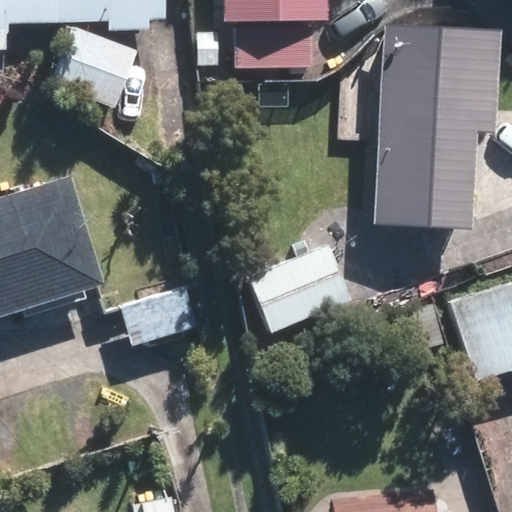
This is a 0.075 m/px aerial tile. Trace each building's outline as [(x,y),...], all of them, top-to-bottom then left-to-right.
[(45,0),(0,0),(0,29),(46,28),(45,0)] [(147,0),(45,0),(46,28),(148,24),(147,0)] [(303,0),(213,0),(213,22),(304,20),(303,0)] [(226,69),(298,68),(298,26),(226,27),(226,69)] [(478,40),(375,34),(365,221),(444,225),(449,134),(472,135),(478,40)] [(119,59),(61,35),(41,83),(100,107),(119,59)] [(0,207),(0,314),(82,288),(50,192),(0,207)] [(336,299),(315,249),(244,279),(265,329),(336,299)] [(511,284),(447,304),(470,378),(511,365),(511,284)] [(114,316),(123,346),(181,329),(172,299),(114,316)]
